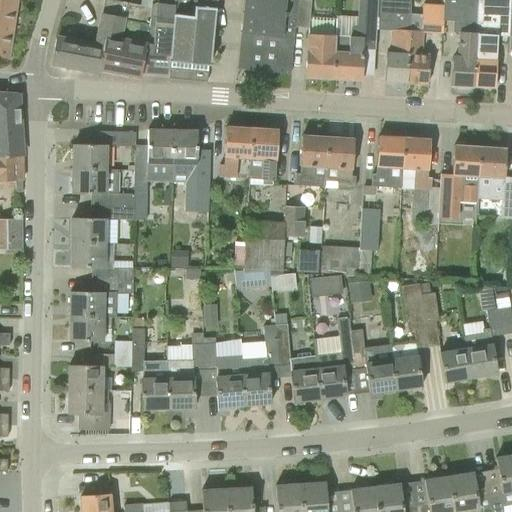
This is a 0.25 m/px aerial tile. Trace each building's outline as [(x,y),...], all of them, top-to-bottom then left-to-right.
[(0,0),(0,62),(5,64),(14,0),(0,0)] [(57,38),(52,64),(100,73),(100,71),(106,41),(120,44),(125,20),(150,26),(153,0),(140,0),(140,6),(103,0),(94,46),(57,38)] [(106,41),(100,71),(139,79),(140,70),(168,74),(169,60),(174,2),(174,0),(153,0),(150,26),(125,20),(120,44),(106,41)] [(174,0),(174,2),(215,9),(215,0),(174,0)] [(243,0),(237,69),(290,75),(294,28),(297,1),(298,1),(298,0),(243,0)] [(333,79),(360,81),(363,44),(374,44),(373,50),(375,50),(376,19),(375,19),(376,0),(360,0),(359,29),(351,29),(350,38),(335,37),(333,79)] [(393,20),(393,19),(393,0),(376,0),(375,19),(376,19),(393,20)] [(442,21),(444,0),(439,0),(420,0),(420,10),(409,10),(409,17),(406,83),(427,84),(428,54),(419,53),(420,30),(442,31),(442,21)] [(453,33),(462,41),(462,55),(454,55),(453,88),(475,89),(478,0),(443,0),(444,0),(442,21),(453,22),(453,33)] [(495,57),(496,34),(509,33),(509,13),(510,1),(509,0),(478,0),(475,89),(495,90),(495,57)] [(297,1),(294,28),(308,30),(311,3),(309,3),(298,1),(297,1)] [(186,62),(208,65),(209,66),(215,9),(174,2),(169,60),(186,62)] [(398,19),(393,19),(393,20),(392,31),(391,53),(386,53),(384,82),(406,83),(409,17),(398,16),(398,19)] [(307,36),(305,78),(333,79),(335,37),(307,36)] [(168,76),(206,82),(208,65),(186,62),(169,60),(168,74),(168,76)] [(22,156),(18,97),(0,95),(0,189),(14,189),(14,192),(20,192),(20,193),(21,193),(21,180),(22,156)] [(237,158),(249,159),(251,129),(225,128),(223,165),(220,165),(219,176),(236,178),(237,158)] [(251,129),(249,159),(251,159),(250,175),(261,176),(261,183),(261,185),(272,185),(273,161),(275,161),(277,131),(251,129)] [(134,147),(133,193),(147,193),(147,181),(170,181),(172,131),(147,130),(147,146),(134,146),(134,147)] [(197,131),(172,131),(170,181),(184,181),(184,198),(208,198),(208,152),(197,152),(197,131)] [(134,147),(134,146),(135,133),(98,132),(98,145),(73,145),(72,170),(104,170),(104,146),(134,147)] [(324,188),(325,182),(324,182),(327,138),(301,136),(299,168),(299,174),(296,174),(295,186),(324,188)] [(401,189),(401,188),(400,188),(403,139),(377,137),(378,174),(371,174),(371,187),(401,189)] [(324,182),(325,182),(337,182),(337,188),(353,189),(354,177),(351,177),(353,140),(327,138),(324,182)] [(400,188),(401,188),(413,188),(411,224),(433,225),(434,177),(428,177),(430,141),(403,139),(400,188)] [(478,202),(478,200),(479,176),(478,176),(479,148),(453,146),(453,178),(440,178),(438,219),(457,220),(459,201),(478,202)] [(511,219),(511,174),(505,174),(505,149),(479,148),(478,176),(479,176),(478,200),(501,201),(500,219),(511,219)] [(90,207),(134,207),(134,194),(133,194),(117,194),(118,170),(104,170),(72,170),(72,194),(90,195),(90,207)] [(302,238),(302,207),(285,206),(284,223),(283,237),(302,238)] [(133,221),(134,207),(90,207),(90,219),(71,218),(71,243),(102,244),(103,220),(133,221)] [(359,249),(357,275),(369,276),(371,251),(376,251),(379,211),(361,209),(359,249)] [(0,239),(19,240),(19,220),(0,219),(0,239)] [(282,272),(283,237),(284,223),(245,223),(243,272),(264,273),(267,273),(267,271),(282,272)] [(102,269),(102,244),(71,243),(70,268),(91,269),(91,281),(132,282),(132,269),(102,269)] [(357,275),(359,249),(323,246),(320,273),(357,275)] [(297,250),(296,272),(317,274),(319,251),(297,250)] [(235,289),(264,286),(264,273),(243,272),(234,272),(235,289)] [(294,274),(270,277),(271,291),(295,289),(294,274)] [(340,278),(326,279),(327,293),(342,292),(340,278)] [(132,294),(132,282),(91,281),(91,293),(70,292),(69,317),(111,317),(115,317),(115,294),(132,294)] [(347,302),(369,300),(367,283),(358,283),(345,285),(347,302)] [(427,348),(420,294),(419,284),(401,287),(408,331),(413,331),(414,341),(416,350),(427,348)] [(467,287),(458,288),(458,297),(468,297),(467,287)] [(489,298),(489,288),(478,288),(478,298),(489,298)] [(430,294),(420,294),(427,348),(439,346),(435,321),(438,321),(434,293),(430,294)] [(511,333),(511,321),(508,298),(495,300),(497,310),(498,310),(502,336),(511,333)] [(217,306),(204,306),(204,327),(217,327),(217,306)] [(470,379),(496,374),(490,337),(502,336),(498,310),(497,310),(486,312),(489,329),(482,331),(482,334),(463,338),(465,348),(470,379)] [(275,326),(287,324),(286,315),(274,316),(275,326)] [(111,317),(69,317),(69,341),(101,342),(101,329),(111,329),(111,317)] [(315,356),(319,399),(346,396),(343,369),(354,367),(350,331),(349,332),(348,319),(336,320),(340,353),(315,356)] [(287,324),(275,326),(277,362),(289,361),(293,402),(319,399),(315,356),(290,359),(287,324)] [(244,406),(270,404),(267,363),(277,362),(275,326),(263,327),(264,342),(239,344),(241,356),(241,360),(240,360),(244,406)] [(131,329),(131,342),(131,355),(131,368),(131,372),(143,373),(144,330),(131,329)] [(362,330),(350,331),(354,367),(365,366),(369,393),(395,390),(391,359),(389,344),(364,348),(362,330)] [(0,345),(9,346),(9,334),(0,333),(0,345)] [(191,333),(191,335),(192,361),(166,361),(167,409),(194,408),(193,367),(204,367),(203,338),(202,338),(202,333),(191,333)] [(217,408),(244,406),(240,360),(241,360),(241,356),(216,358),(215,338),(203,338),(204,367),(214,366),(217,408)] [(391,359),(395,390),(421,386),(416,355),(416,350),(414,341),(389,344),(391,359)] [(114,354),(131,355),(131,342),(114,342),(114,354)] [(444,383),(470,379),(465,348),(441,352),(444,383)] [(131,368),(131,355),(114,354),(114,367),(131,368)] [(141,409),(167,409),(166,361),(150,361),(150,377),(140,377),(141,409)] [(100,391),(100,367),(68,365),(68,390),(100,391)] [(0,379),(8,380),(9,369),(0,368),(0,379)] [(0,391),(8,391),(8,380),(0,379),(0,391)] [(108,431),(109,401),(107,401),(108,391),(100,391),(68,390),(68,415),(78,415),(78,430),(108,431)] [(511,455),(495,458),(501,493),(489,495),(491,511),(504,511),(503,507),(511,505),(511,455)] [(469,471),(448,474),(453,511),(491,511),(489,495),(477,497),(473,473),(469,473),(469,471)] [(453,511),(448,474),(427,478),(427,480),(424,481),(427,505),(415,506),(415,511),(453,511)] [(396,484),(396,482),(374,485),(377,511),(415,511),(415,506),(403,508),(399,484),(396,484)] [(326,511),(325,483),(300,484),(301,511),(326,511)] [(276,511),(301,511),(300,484),(275,486),(276,511)] [(377,511),(374,485),(353,487),(353,489),(350,490),(352,510),(339,511),(377,511)] [(264,511),(264,508),(252,508),(251,488),(226,489),(227,511),(264,511)] [(227,511),(226,489),(201,491),(202,511),(227,511)] [(80,496),(81,511),(111,511),(110,494),(80,496)] [(168,511),(182,511),(186,511),(185,502),(168,503),(168,511)]
